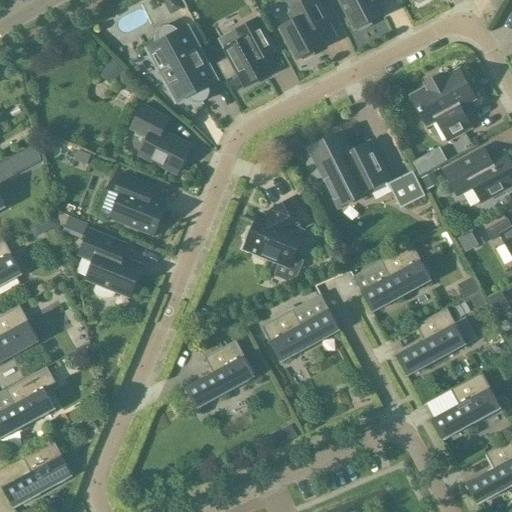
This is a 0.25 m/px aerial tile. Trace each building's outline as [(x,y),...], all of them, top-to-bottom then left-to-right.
[(291,10),(289,14),(293,21),(280,28),(296,60),(300,58),(304,60),(314,55),(315,50),(325,45),(316,29),(329,22),(317,0),(306,0),(290,9),(291,10)] [(375,0),(340,0),(356,29),(358,28),(360,31),(372,25),(370,21),(384,14),(375,0)] [(257,19),(245,26),(220,39),(225,49),(245,86),(248,85),(250,87),(259,82),(258,80),(272,72),(264,58),(257,46),(268,40),(257,19)] [(177,102),(186,97),(187,98),(188,100),(190,101),(191,102),(193,103),(195,103),(197,103),(199,103),(201,103),(203,102),(204,101),(206,99),(207,98),(208,96),(209,94),(209,92),(209,90),(209,88),(209,87),(208,85),(217,80),(188,27),(179,32),(178,30),(177,29),(175,28),(173,27),(171,27),(169,26),(167,26),(165,27),(163,27),(162,28),(160,30),(159,31),(158,33),(157,34),(156,36),(156,38),(156,40),(156,42),(157,44),(148,49),(177,102)] [(461,107),(476,99),(460,70),(443,79),(441,75),(426,83),(428,87),(411,96),(427,125),(437,120),(448,141),(472,128),(461,107)] [(178,173),(191,146),(163,132),(169,119),(143,106),(131,128),(145,135),(146,141),(140,154),(178,173)] [(309,148),(314,158),(310,160),(308,163),(308,168),(312,175),(315,178),(320,178),(324,176),(340,208),(371,191),(370,189),(389,180),(370,142),(351,152),(341,132),(309,148)] [(24,171),(41,162),(37,146),(17,157),(24,171)] [(511,164),(505,153),(491,161),(484,149),(445,170),(458,195),(474,186),(482,202),(506,189),(509,194),(511,192),(511,164)] [(401,207),(424,196),(413,172),(390,184),(401,207)] [(139,229),(154,236),(167,205),(139,193),(144,182),(122,173),(117,185),(123,187),(111,218),(126,224),(125,227),(138,232),(139,229)] [(248,242),(245,248),(253,251),(255,256),(263,259),(268,257),(290,266),(307,224),(310,223),(296,197),(262,215),(259,214),(253,228),(249,230),(245,238),(248,242)] [(511,253),(511,226),(507,218),(486,229),(493,241),(502,236),(511,253)] [(130,296),(142,266),(122,258),(128,246),(90,230),(81,254),(95,260),(87,279),(99,283),(95,291),(97,295),(109,300),(113,298),(116,290),(130,296)] [(0,287),(23,275),(3,238),(0,240),(0,287)] [(373,313),(432,281),(413,244),(381,261),(389,276),(362,292),(373,313)] [(0,363),(40,342),(20,306),(0,316),(0,363)] [(408,377),(478,339),(466,317),(456,323),(447,308),(416,325),(424,340),(396,355),(408,377)] [(282,363),(341,330),(329,309),(301,324),(293,309),(262,326),(282,363)] [(197,409),(256,376),(236,340),(205,357),(213,372),(185,388),(197,409)] [(46,389),(56,383),(47,367),(6,390),(14,405),(0,412),(0,439),(57,409),(46,389)] [(443,441),(502,408),(482,372),(451,389),(459,404),(431,419),(443,441)] [(478,505),(511,485),(511,438),(486,453),(494,468),(466,483),(478,505)] [(14,508),(73,476),(54,440),(22,457),(31,472),(3,487),(14,508)]
